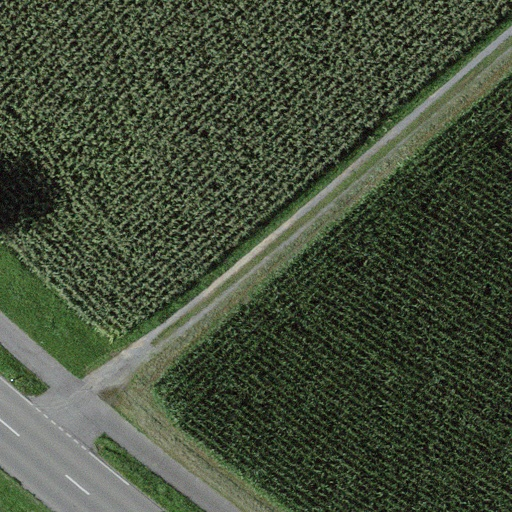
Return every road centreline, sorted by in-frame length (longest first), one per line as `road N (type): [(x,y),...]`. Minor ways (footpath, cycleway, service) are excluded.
road 1 (track): [(34,450),(511,42)]
road 2 (secondary): [(111,511),(0,420)]
